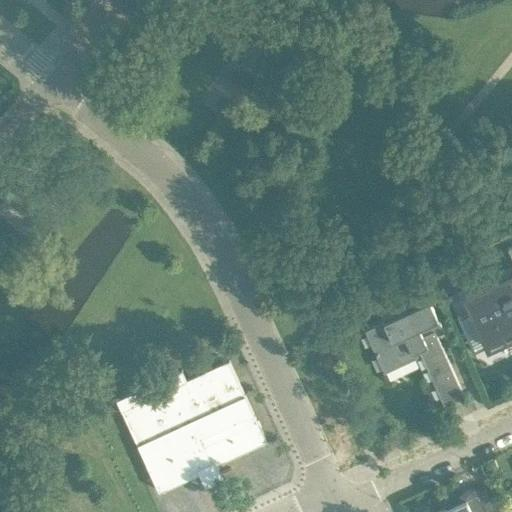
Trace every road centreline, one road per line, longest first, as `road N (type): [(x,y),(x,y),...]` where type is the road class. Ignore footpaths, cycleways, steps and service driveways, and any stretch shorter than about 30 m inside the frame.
road 1 (residential): [(336,494),(188,197),(55,78)]
road 2 (residential): [(336,494),(368,491),(511,426)]
